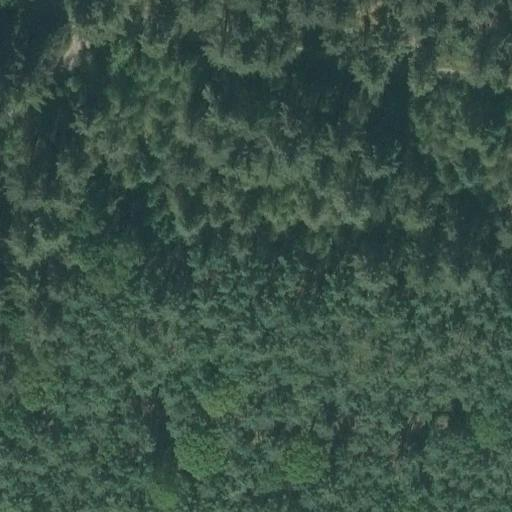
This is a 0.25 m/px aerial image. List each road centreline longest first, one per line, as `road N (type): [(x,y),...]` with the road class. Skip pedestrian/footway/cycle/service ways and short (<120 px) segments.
road 1 (track): [(511,56),(190,0)]
road 2 (unknown): [(0,103),(98,0)]
